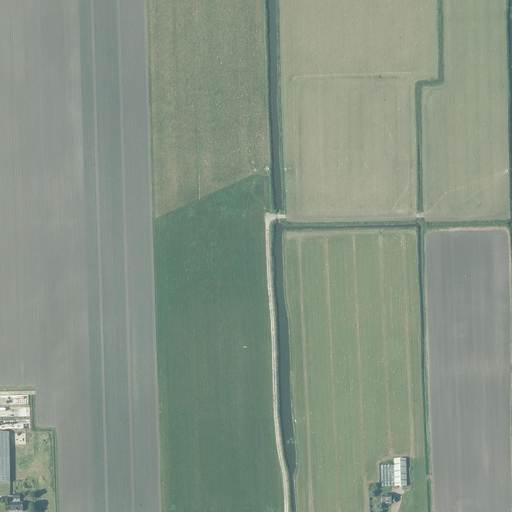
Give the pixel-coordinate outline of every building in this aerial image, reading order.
[(0,418),(28,419),(28,398),(0,398),(0,418)] [(0,483),(10,483),(9,433),(0,433),(0,483)] [(406,459),(394,460),(394,466),(381,466),(382,487),(407,486),(406,459)] [(19,503),(19,500),(20,500),(20,495),(12,495),(13,500),(13,503),(10,503),(10,511),(22,511),(22,503),(19,503)] [(382,504),(391,504),(391,503),(396,502),(396,497),(391,498),(391,495),(382,495),(382,504)]
